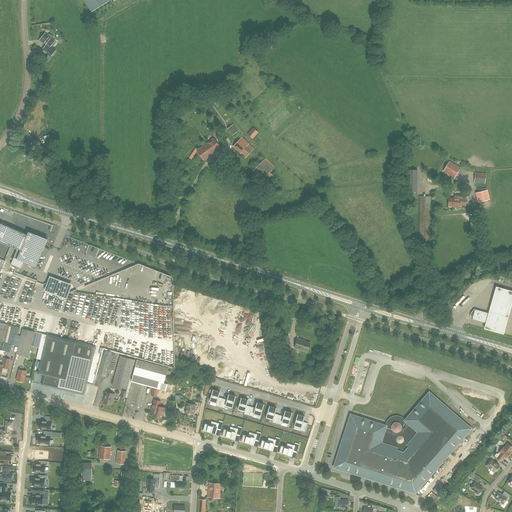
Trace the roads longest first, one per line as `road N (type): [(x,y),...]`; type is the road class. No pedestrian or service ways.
road 1 (primary): [(306,287),(24,199)]
road 2 (residential): [(197,443),(29,398)]
road 3 (tertiary): [(0,145),(25,93),(24,0)]
road 4 (unclassified): [(416,323),(433,293),(511,262)]
